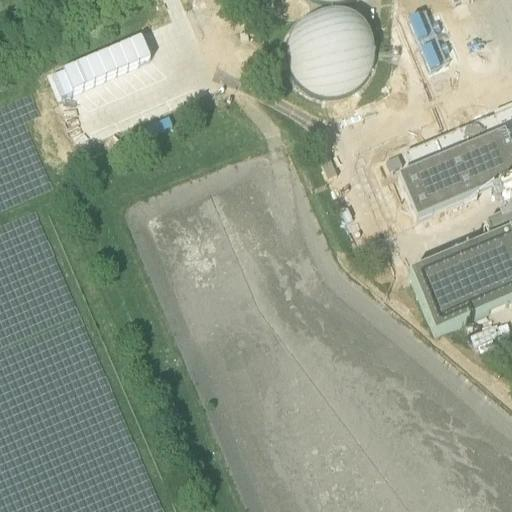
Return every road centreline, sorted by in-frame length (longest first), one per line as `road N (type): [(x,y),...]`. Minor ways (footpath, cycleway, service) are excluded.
road 1 (track): [(0,103),(116,61),(196,63),(240,91),(272,135),(288,235)]
road 2 (track): [(240,91),(78,173),(48,203),(0,223)]
